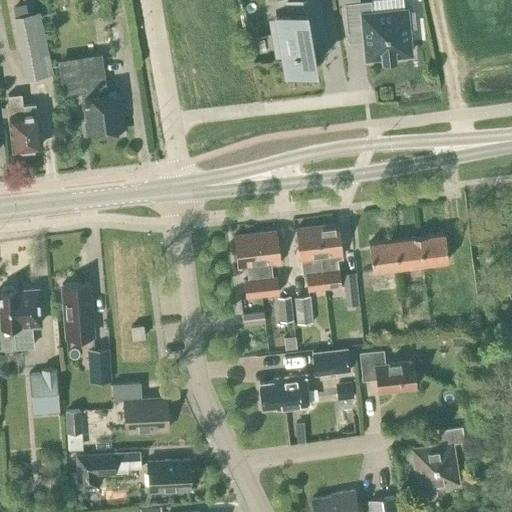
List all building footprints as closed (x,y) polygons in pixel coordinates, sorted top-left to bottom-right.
[(286,72),(314,67),(309,35),(321,33),(322,38),(323,38),(316,0),(293,0),(287,1),(289,14),(277,16),(280,35),(275,35),(279,53),(283,53),(286,72)] [(415,27),(413,11),(408,11),(408,6),(371,10),(370,0),(367,0),(343,3),(347,42),(361,41),(363,61),(379,59),(380,61),(396,60),(396,57),(412,55),(410,27),(415,27)] [(27,13),(25,2),(12,5),(14,16),(13,16),(25,80),(52,73),(39,11),(27,13)] [(77,84),(81,84),(88,133),(122,129),(117,92),(106,93),(101,53),(73,56),(77,84)] [(21,93),(7,95),(10,117),(9,117),(13,149),(25,148),(27,150),(33,149),(35,147),(40,146),(36,114),(35,103),(22,105),(21,93)] [(323,288),(340,286),(338,269),(334,269),(332,256),(342,255),(338,223),(316,226),(323,288)] [(316,226),(295,228),(298,260),(301,260),(302,273),(305,273),(307,290),(323,288),(316,226)] [(269,263),(280,262),(276,230),(254,233),(262,295),(278,292),(275,275),(271,276),(269,263)] [(422,262),(447,258),(444,232),(419,236),(422,262)] [(246,297),(262,295),(254,233),(233,235),(236,267),(247,266),(248,279),(244,279),(246,297)] [(397,266),(422,262),(419,236),(394,239),(397,266)] [(372,270),(397,266),(394,239),(368,242),(372,270)] [(358,303),(355,271),(341,272),(345,305),(358,303)] [(395,279),(387,280),(388,291),(397,290),(395,279)] [(63,304),(64,317),(66,338),(93,335),(88,281),(61,284),(63,304)] [(0,319),(1,328),(13,326),(15,348),(32,346),(30,325),(40,324),(37,289),(17,291),(16,288),(13,289),(10,285),(4,286),(1,290),(0,289),(0,319)] [(292,319),(290,295),(277,296),(279,321),(292,319)] [(312,322),(309,295),(293,296),(296,324),(312,322)] [(265,323),(263,310),(242,312),(243,325),(265,323)] [(144,337),(142,324),(130,326),(132,338),(144,337)] [(348,335),(349,340),(353,343),(357,343),(361,339),(360,334),(357,331),(352,331),(348,335)] [(465,337),(465,335),(452,336),(453,350),(474,348),(472,336),(465,337)] [(284,338),(285,349),(296,348),(295,336),(284,337),(284,338)] [(350,371),(347,346),(311,350),(313,375),(350,371)] [(110,380),(108,347),(87,348),(89,382),(110,380)] [(377,391),(415,387),(412,360),(384,363),(383,349),(359,351),(362,379),(376,378),(377,391)] [(59,410),(55,367),(40,368),(40,371),(28,372),(31,413),(59,410)] [(276,409),(308,405),(305,374),(273,378),(273,381),(259,382),(262,407),(276,406),(276,409)] [(335,383),(337,400),(353,398),(351,381),(335,383)] [(125,431),(167,429),(165,396),(141,398),(140,382),(112,383),(113,400),(123,399),(125,431)] [(81,431),(80,408),(64,409),(65,432),(81,431)] [(296,442),(305,441),(303,422),(294,422),(296,442)] [(467,424),(468,433),(481,432),(480,423),(467,424)] [(435,485),(458,482),(452,442),(464,440),(462,425),(438,429),(440,443),(411,448),(418,488),(419,488),(420,496),(425,499),(432,498),(436,493),(435,485)] [(127,450),(74,453),(76,488),(98,486),(97,474),(115,473),(114,468),(128,467),(127,450)] [(148,491),(190,488),(189,458),(147,460),(148,491)] [(313,511),(357,511),(354,489),(339,492),(339,494),(311,498),(313,511)] [(396,511),(393,495),(365,499),(367,511),(396,511)]
